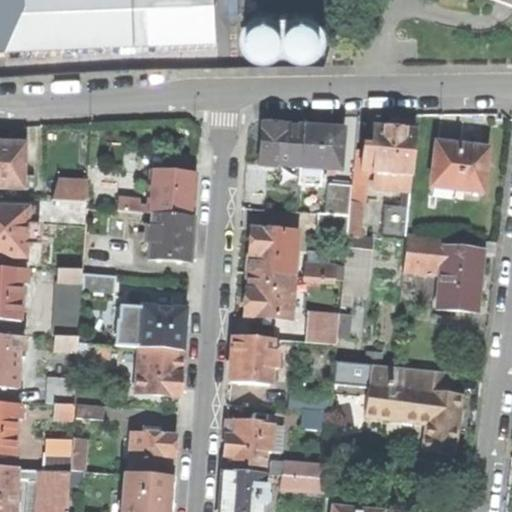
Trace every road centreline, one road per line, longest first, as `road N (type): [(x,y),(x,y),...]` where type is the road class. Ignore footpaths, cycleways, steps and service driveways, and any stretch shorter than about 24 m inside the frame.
road 1 (residential): [(188,511),(224,92)]
road 2 (residential): [(511,84),(224,92)]
road 3 (residential): [(224,92),(0,104)]
road 4 (residential): [(511,302),(476,511)]
